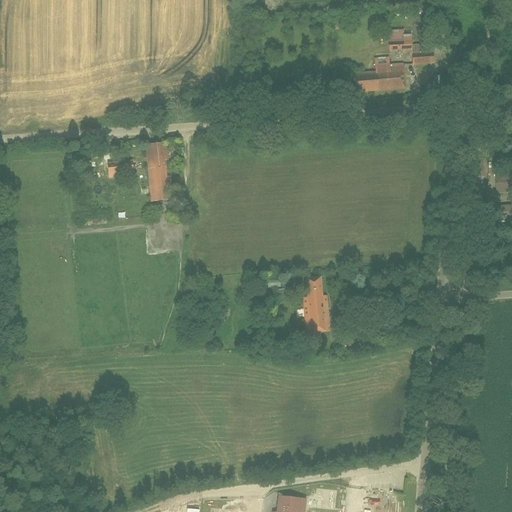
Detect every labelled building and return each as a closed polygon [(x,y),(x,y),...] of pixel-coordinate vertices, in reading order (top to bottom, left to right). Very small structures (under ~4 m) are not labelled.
[(402,37),(403,46),(413,46),(413,37),(402,37)] [(408,54),(408,65),(429,64),(428,53),(408,54)] [(348,67),(349,92),(402,90),(401,58),(374,59),(374,66),(348,67)] [(166,144),(146,146),(152,202),(173,200),(171,177),(166,177),(165,161),(168,161),(166,144)] [(511,193),(511,152),(499,153),(500,194),(511,193)] [(132,162),(109,165),(110,180),(118,180),(117,174),(133,172),(132,162)] [(326,278),(294,279),(294,292),(277,293),(277,301),(295,300),(295,333),(327,333),(326,278)] [(392,511),(394,493),(368,490),(366,511),(392,511)] [(343,511),(347,495),(336,492),(332,509),(343,511)] [(308,511),(309,500),(279,498),(278,511),(308,511)]
